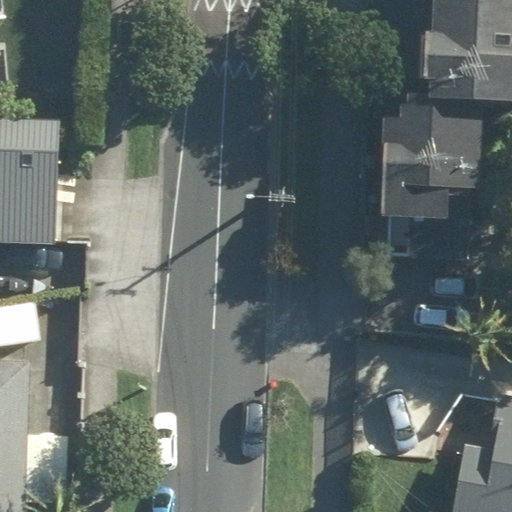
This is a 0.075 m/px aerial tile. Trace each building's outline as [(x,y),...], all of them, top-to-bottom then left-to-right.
[(511,0),(424,0),(420,99),(511,101),(511,0)] [(400,260),(467,264),(467,221),(442,220),(443,192),(474,193),(476,105),(391,103),(391,119),(377,118),(370,218),(402,219),(400,260)] [(57,125),(0,125),(0,248),(57,249),(57,125)] [(462,345),(390,342),(386,433),(458,436),(462,345)] [(0,511),(24,511),(25,505),(65,508),(71,439),(31,435),(37,371),(0,368),(0,511)] [(511,511),(511,399),(494,397),(487,446),(457,442),(446,511),(511,511)]
